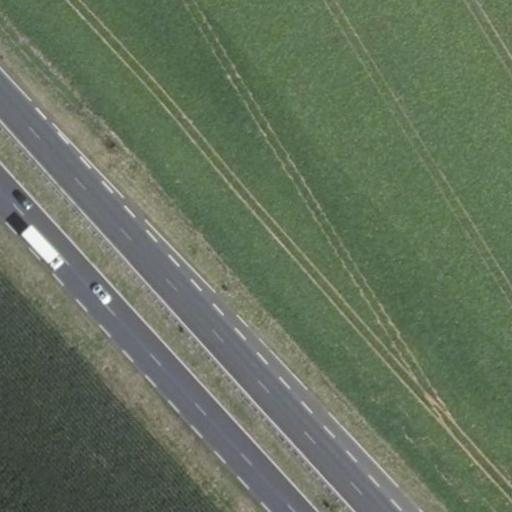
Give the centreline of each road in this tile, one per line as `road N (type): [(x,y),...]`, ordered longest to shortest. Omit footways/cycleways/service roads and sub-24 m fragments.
road 1 (primary): [(384,511),(0,84)]
road 2 (primary): [(0,188),(293,511)]
